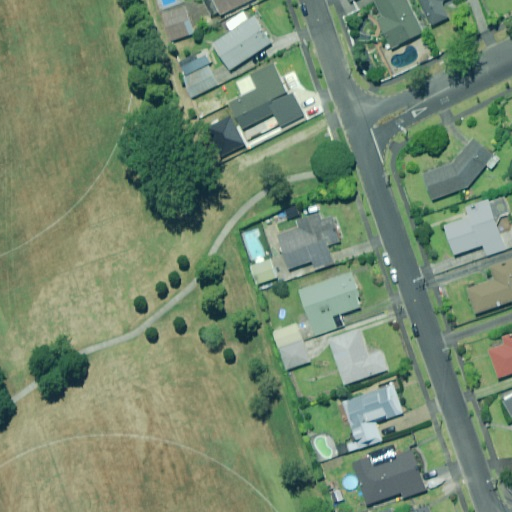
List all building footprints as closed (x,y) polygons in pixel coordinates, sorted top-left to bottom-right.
[(208,0),(204,2),(212,19),(221,14),(223,17),(256,0),(208,0)] [(426,34),(409,0),(351,0),(352,3),(357,0),(374,0),(384,18),(379,20),(394,50),(426,34)] [(450,0),(420,0),(434,27),(451,18),(444,3),(450,0)] [(197,34),(189,8),(165,16),(173,42),(197,34)] [(273,45),(255,17),(214,44),(232,72),(273,45)] [(216,64),(187,76),(196,98),(225,86),(216,64)] [(291,96),(276,65),(238,83),(246,99),(232,105),(245,130),(276,115),(282,128),(305,117),(294,94),(291,96)] [(234,131),(225,112),(210,120),(220,138),(234,131)] [(501,161),(479,141),(456,165),(426,176),(434,201),(470,189),(488,167),(493,170),(501,161)] [(511,224),(500,229),(491,201),(468,208),(471,219),(446,227),(456,256),(485,247),(488,257),(511,249),(511,224)] [(339,244),(329,213),(302,222),(304,228),(280,235),(291,270),(315,263),(316,269),(335,263),(329,247),(339,244)] [(511,258),(490,266),(495,282),(469,290),(477,315),(511,303),(511,258)] [(279,279),(273,261),(252,267),(258,286),(279,279)] [(365,307),(354,274),(301,292),(317,337),(339,329),(335,318),(365,307)] [(305,336),(302,325),(276,333),(288,371),(312,363),(303,337),(305,336)] [(370,357),(361,331),(331,341),(346,386),(389,371),(382,353),(370,357)] [(511,333),(503,336),(507,345),(490,351),(500,380),(511,375),(511,333)] [(399,398),(395,387),(346,404),(362,449),(384,441),(377,423),(402,414),(396,399),(399,398)] [(428,492),(415,452),(386,462),(384,456),(355,465),(369,506),(404,494),(405,499),(428,492)]
